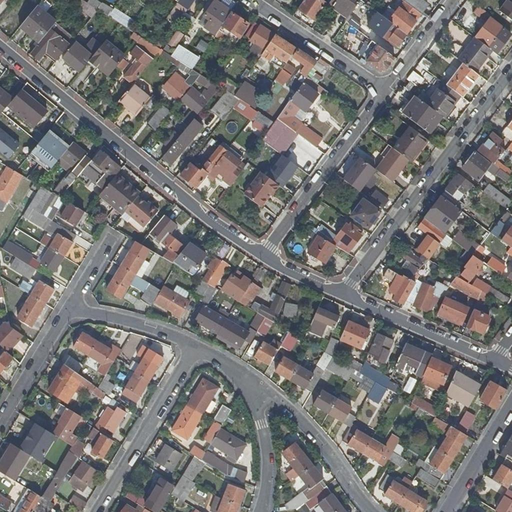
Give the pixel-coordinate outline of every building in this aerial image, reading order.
[(81,9),(92,17),(98,10),(87,3),(82,0),(74,0),(83,7),(81,9)] [(98,10),(102,4),(96,0),(88,0),(87,3),(98,10)] [(179,18),(190,3),(191,3),(193,0),(179,0),(171,13),(179,18)] [(326,3),(321,0),(303,0),(297,9),(315,20),(326,3)] [(331,0),(328,5),(336,10),(340,9),(349,16),(354,8),(359,0),(331,0)] [(363,14),(369,6),(361,0),(359,0),(354,8),(349,16),(345,21),(365,36),(372,26),(355,14),(357,10),(363,14)] [(418,18),(422,13),(404,0),(391,0),(403,8),(399,14),(396,12),(397,11),(389,5),(382,15),(393,23),(407,33),(418,18)] [(404,0),(422,13),(428,5),(421,0),(404,0)] [(511,20),(511,0),(507,0),(499,11),(511,20)] [(210,30),(216,34),(231,12),(214,1),(204,16),(210,20),(207,24),(212,27),(210,30)] [(479,17),(484,10),(474,2),(468,9),(479,17)] [(102,3),(102,4),(98,10),(108,16),(113,9),(102,3)] [(20,25),(39,42),(50,29),(56,22),(57,21),(37,5),(20,25)] [(114,7),(108,16),(130,30),(135,21),(114,7)] [(248,24),(231,12),(216,34),(213,37),(220,42),(228,30),(239,37),(248,24)] [(105,21),(96,14),(90,22),(93,25),(91,28),(97,33),(100,30),(107,36),(114,27),(108,23),(110,21),(107,19),(105,21)] [(75,38),(56,22),(50,29),(69,45),(75,38)] [(399,45),(407,33),(393,23),(383,37),(393,44),(395,42),(399,45)] [(39,42),(20,25),(18,27),(38,43),(39,42)] [(260,52),(262,54),(276,34),(261,25),(251,39),(255,42),(250,50),(258,55),(260,52)] [(343,39),(350,43),(357,31),(350,26),(343,39)] [(481,30),(475,38),(488,47),(489,47),(497,53),(511,34),(503,28),(494,39),(481,30)] [(69,45),(50,29),(39,42),(38,43),(30,53),(36,59),(43,50),(56,60),(69,45)] [(183,34),(177,30),(168,44),(174,48),(183,34)] [(156,53),(159,47),(134,34),(131,40),(156,53)] [(296,48),(276,34),(262,54),(259,59),(265,63),(269,57),(283,66),(296,48)] [(93,38),(77,57),(85,64),(89,60),(102,45),(93,38)] [(488,56),(492,50),(488,47),(475,38),(459,60),(463,63),(476,72),(488,56)] [(204,53),(209,44),(200,39),(195,48),(204,53)] [(367,46),(362,55),(368,59),(366,61),(362,58),(360,61),(365,65),(367,62),(379,70),(386,69),(394,56),(378,45),(376,43),(371,40),(367,46)] [(89,60),(97,66),(100,62),(112,72),(124,57),(104,41),(102,45),(89,60)] [(199,58),(178,45),(171,56),(180,62),(192,69),(199,58)] [(123,76),(132,83),(152,59),(136,46),(130,53),(138,59),(123,76)] [(62,58),(79,72),(85,64),(77,57),(68,50),(62,58)] [(311,69),(315,61),(298,50),(293,57),(306,65),(301,72),(299,70),(292,80),(296,83),(291,89),(295,92),(307,76),(311,69)] [(449,53),(444,59),(456,68),(461,62),(449,53)] [(491,58),(488,56),(476,72),(479,75),(491,58)] [(423,57),(418,63),(424,68),(429,61),(423,57)] [(100,62),(97,66),(108,76),(112,72),(100,62)] [(189,74),(192,69),(180,62),(177,65),(189,74)] [(463,97),(479,75),(476,72),(463,63),(446,85),(461,96),(463,97)] [(164,88),(178,100),(194,81),(200,74),(192,69),(189,74),(192,75),(186,82),(176,74),(164,88)] [(414,84),(417,87),(424,78),(413,70),(407,79),(410,81),(414,84)] [(182,120),(187,125),(192,119),(219,86),(213,82),(200,74),(194,81),(207,91),(202,97),(191,88),(181,100),(192,110),(191,111),(190,110),(182,120)] [(218,75),(213,82),(219,86),(226,91),(234,95),(239,88),(218,75)] [(306,86),(311,79),(307,76),(295,92),(290,100),(277,118),(297,133),(316,147),(322,138),(293,117),(300,107),(306,112),(318,95),(306,86)] [(265,93),(244,80),(239,88),(234,95),(239,99),(255,109),(265,93)] [(150,98),(132,83),(119,99),(128,107),(127,109),(135,116),(150,98)] [(445,118),(461,96),(446,85),(443,83),(427,104),(441,115),(445,118)] [(0,113),(11,100),(12,99),(0,89),(0,113)] [(11,100),(29,114),(37,121),(46,111),(20,90),(12,99),(11,100)] [(211,110),(222,119),(233,106),(239,99),(234,95),(226,91),(211,110)] [(427,104),(417,97),(412,103),(410,101),(402,113),(430,134),(438,123),(436,121),(441,115),(427,104)] [(233,106),(253,118),(259,111),(255,109),(239,99),(233,106)] [(145,123),(153,130),(169,111),(161,104),(145,123)] [(253,118),(270,129),(274,122),(275,121),(259,111),(253,118)] [(33,125),(37,121),(29,114),(25,118),(33,125)] [(298,135),(297,133),(277,118),(275,121),(274,122),(291,135),(293,132),(298,135)] [(201,126),(192,119),(187,125),(161,156),(170,164),(201,126)] [(511,119),(506,127),(502,134),(511,142),(511,141),(511,119)] [(63,130),(54,123),(35,147),(43,153),(63,130)] [(225,128),(219,123),(200,146),(206,151),(225,128)] [(410,126),(393,148),(409,160),(411,162),(417,154),(416,153),(426,139),(410,126)] [(321,153),(298,135),(293,132),(291,135),(287,140),(315,161),(321,153)] [(502,140),(494,133),(478,151),(487,158),(494,164),(499,168),(501,169),(509,175),(511,172),(497,160),(505,151),(498,145),(502,140)] [(86,154),(72,142),(61,156),(75,167),(65,179),(64,178),(53,193),(60,198),(77,177),(86,166),(90,160),(85,155),(86,154)] [(180,175),(196,188),(206,175),(227,150),(228,149),(222,144),(203,166),(199,163),(196,167),(190,163),(180,175)] [(380,154),(384,157),(392,147),(388,144),(380,154)] [(9,153),(0,147),(0,159),(4,161),(9,153)] [(228,149),(227,150),(240,161),(243,157),(229,147),(228,149)] [(392,182),(409,160),(393,148),(392,147),(384,157),(375,169),(392,182)] [(103,154),(98,150),(92,158),(90,160),(86,166),(100,178),(95,185),(102,191),(115,176),(120,169),(107,157),(103,154)] [(227,150),(206,175),(213,181),(216,177),(219,173),(223,176),(221,178),(230,185),(245,165),(240,161),(227,150)] [(491,165),(475,152),(463,168),(479,181),(489,168),(491,165)] [(370,172),(373,167),(360,158),(344,179),(344,180),(358,190),(371,173),(370,172)] [(7,192),(11,194),(22,175),(15,171),(7,166),(0,177),(0,209),(1,210),(6,201),(3,200),(7,192)] [(489,168),(479,181),(487,187),(489,184),(497,174),(489,168)] [(507,181),(510,176),(509,175),(501,169),(497,174),(507,181)] [(278,185),(260,171),(243,194),(260,207),(270,194),(271,195),(279,185),(278,185)] [(460,200),(472,183),(459,173),(442,196),(444,197),(461,210),(465,204),(460,200)] [(100,194),(123,213),(126,210),(138,196),(138,195),(123,182),(115,176),(102,191),(100,194)] [(283,178),(278,185),(279,185),(293,196),(299,189),(283,178)] [(125,180),(123,182),(138,195),(140,193),(125,180)] [(367,228),(382,209),(380,207),(371,200),(358,190),(344,180),(340,186),(351,195),(353,193),(362,201),(350,218),(358,224),(360,222),(367,228)] [(487,187),(483,192),(506,209),(511,201),(489,184),(487,187)] [(39,213),(51,192),(40,186),(28,207),(39,213)] [(351,206),(325,187),(317,198),(343,216),(351,206)] [(51,192),(39,213),(47,218),(53,222),(56,216),(65,200),(60,198),(53,193),(52,193),(51,192)] [(98,196),(122,215),(123,213),(100,194),(98,196)] [(375,194),(371,200),(380,207),(384,202),(384,201),(375,194)] [(138,196),(126,210),(146,226),(159,209),(151,203),(149,205),(147,203),(138,196)] [(448,227),(461,211),(461,210),(444,197),(433,211),(431,210),(425,218),(442,231),(446,226),(448,227)] [(65,200),(56,216),(60,218),(69,202),(65,200)] [(69,202),(60,218),(75,226),(83,211),(69,202)] [(22,216),(41,227),(47,218),(39,213),(28,207),(22,216)] [(162,257),(172,263),(180,252),(178,251),(183,245),(174,239),(166,232),(172,224),(173,223),(164,215),(149,232),(159,240),(169,249),(162,257)] [(47,218),(41,227),(47,231),(45,234),(54,240),(58,233),(72,242),(76,236),(53,222),(47,218)] [(428,258),(446,235),(442,231),(425,218),(418,226),(429,234),(420,246),(418,245),(415,249),(422,254),(428,258)] [(505,223),(500,219),(490,232),(495,236),(505,223)] [(336,237),(352,248),(362,235),(361,235),(363,233),(350,223),(348,225),(346,224),(336,237)] [(352,248),(336,237),(323,226),(317,235),(318,235),(335,246),(349,254),(352,249),(352,248)] [(501,240),(511,247),(511,227),(501,240)] [(45,234),(40,243),(63,257),(72,242),(58,233),(54,240),(45,234)] [(455,233),(452,239),(472,255),(476,250),(455,233)] [(325,263),(335,246),(318,235),(308,252),(325,263)] [(31,256),(7,241),(2,249),(3,250),(26,264),(31,256)] [(148,263),(154,252),(140,244),(135,242),(121,266),(134,275),(139,278),(148,263)] [(206,254),(189,242),(180,252),(172,263),(175,265),(186,271),(192,263),(197,267),(206,254)] [(54,271),(63,257),(40,243),(36,251),(39,253),(35,259),(41,263),(40,263),(54,271)] [(484,249),(480,245),(476,250),(472,255),(477,258),(484,249)] [(391,262),(388,268),(402,276),(407,272),(408,273),(413,276),(428,258),(422,254),(420,258),(405,249),(401,255),(412,262),(407,271),(391,262)] [(0,255),(0,260),(29,279),(30,277),(35,269),(26,264),(3,250),(0,255)] [(478,269),(483,263),(477,258),(472,255),(464,266),(466,268),(461,274),(469,281),(476,272),(478,269)] [(209,269),(202,281),(206,283),(221,261),(214,257),(207,267),(209,269)] [(419,281),(434,262),(428,258),(413,276),(413,277),(417,279),(419,281)] [(494,260),(489,267),(501,275),(505,268),(494,260)] [(229,266),(221,261),(206,283),(208,285),(214,288),(229,266)] [(120,298),(134,275),(121,266),(106,289),(120,298)] [(256,285),(266,270),(262,267),(252,282),(256,285)] [(407,276),(408,273),(407,272),(402,276),(388,268),(383,276),(394,283),(390,291),(396,294),(393,299),(403,303),(406,298),(415,281),(407,276)] [(233,276),(232,277),(240,282),(243,276),(236,271),(233,276)] [(407,276),(415,281),(417,279),(413,277),(413,276),(408,273),(407,276)] [(222,292),(232,277),(233,276),(230,274),(219,291),(222,292)] [(232,277),(222,292),(237,301),(238,302),(252,282),(243,276),(240,282),(232,277)] [(451,283),(477,299),(481,290),(472,285),(456,276),(456,277),(451,283)] [(30,277),(29,279),(22,290),(31,296),(39,283),(30,277)] [(476,278),(472,285),(481,290),(485,292),(491,296),(507,305),(510,299),(493,288),(476,278)] [(440,298),(431,294),(420,289),(422,283),(419,281),(417,279),(415,281),(406,298),(415,301),(413,304),(429,311),(440,298)] [(193,293),(201,298),(208,285),(206,283),(202,281),(201,280),(193,293)] [(39,283),(31,296),(45,304),(54,290),(40,281),(39,283)] [(247,307),(255,294),(260,287),(256,285),(252,282),(238,302),(247,307)] [(269,309),(261,305),(257,313),(258,313),(265,317),(272,322),(274,323),(284,299),(283,299),(289,285),(282,282),(277,291),(275,295),(272,301),(271,305),(272,308),(269,309)] [(431,294),(440,298),(443,293),(448,287),(437,282),(431,294)] [(140,299),(150,306),(153,301),(160,290),(149,284),(140,299)] [(207,304),(216,289),(214,288),(208,285),(201,298),(200,300),(207,304)] [(182,313),(189,301),(162,286),(160,290),(153,301),(172,312),(174,308),(182,313)] [(477,311),(485,292),(481,290),(477,299),(473,309),(477,311)] [(32,326),(45,304),(31,296),(22,310),(24,311),(19,319),(32,326)] [(468,308),(445,298),(439,314),(461,324),(468,308)] [(297,305),(284,299),(274,323),(280,327),(283,319),(289,322),(292,317),(297,319),(302,308),(296,306),(297,305)] [(254,302),(250,309),(257,313),(261,305),(254,302)] [(195,321),(217,334),(226,319),(217,315),(203,306),(195,321)] [(172,312),(180,317),(182,313),(174,308),(172,312)] [(338,317),(317,308),(307,331),(320,336),(326,324),(334,327),(338,317)] [(477,311),(473,309),(466,326),(482,333),(489,316),(477,311)] [(221,310),(217,315),(226,319),(229,314),(221,310)] [(258,313),(250,328),(256,332),(265,317),(258,313)] [(264,336),(272,322),(265,317),(256,332),(264,336)] [(240,347),(243,340),(248,333),(247,332),(226,319),(217,334),(240,347)] [(368,330),(348,321),(340,339),(360,348),(368,330)] [(5,323),(0,327),(0,345),(6,351),(11,347),(14,342),(16,344),(23,336),(10,327),(9,322),(5,323)] [(248,333),(243,340),(249,344),(256,332),(250,328),(247,332),(248,333)] [(73,347),(88,356),(97,341),(82,332),(73,347)] [(289,351),(298,337),(289,332),(281,346),(289,351)] [(393,341),(377,334),(368,352),(381,358),(385,349),(388,351),(393,341)] [(325,351),(332,355),(339,341),(332,338),(325,351)] [(102,364),(95,375),(91,383),(98,387),(106,374),(111,366),(104,362),(111,350),(97,341),(88,356),(102,364)] [(254,356),(269,365),(278,351),(263,342),(254,356)] [(412,366),(425,371),(431,358),(432,355),(406,344),(396,365),(410,371),(412,366)] [(134,372),(148,380),(162,358),(142,346),(137,355),(143,358),(139,365),(132,361),(128,368),(134,372)] [(431,358),(438,361),(442,351),(435,348),(432,355),(431,358)] [(2,353),(0,355),(0,371),(12,358),(2,349),(0,351),(2,353)] [(289,380),(311,393),(326,368),(333,357),(332,357),(325,352),(316,367),(312,374),(298,366),(289,380)] [(69,356),(64,364),(69,367),(77,373),(82,366),(82,365),(69,356)] [(275,371),(289,380),(298,366),(283,357),(275,371)] [(326,368),(347,381),(350,376),(354,370),(345,364),(333,357),(326,368)] [(350,357),(345,364),(354,370),(359,372),(361,367),(363,365),(350,357)] [(434,381),(432,386),(440,390),(451,366),(438,361),(431,358),(425,371),(423,376),(434,381)] [(67,402),(82,377),(77,373),(69,367),(64,364),(60,370),(61,371),(49,391),(67,402)] [(95,375),(82,366),(77,373),(82,377),(91,383),(95,375)] [(369,372),(361,367),(359,372),(366,376),(369,372)] [(359,387),(369,393),(376,382),(366,376),(359,372),(354,370),(350,376),(361,383),(359,387)] [(445,394),(468,407),(470,404),(481,385),(455,371),(445,394)] [(135,402),(148,380),(134,372),(121,394),(135,402)] [(369,372),(366,376),(376,382),(385,387),(387,383),(369,372)] [(111,376),(106,374),(98,387),(106,393),(111,397),(114,394),(110,391),(114,385),(108,381),(111,376)] [(420,381),(432,386),(434,381),(423,376),(420,381)] [(202,378),(187,404),(202,414),(212,396),(214,397),(219,389),(202,378)] [(480,399),(496,409),(507,391),(491,381),(480,399)] [(383,393),(386,388),(385,387),(376,382),(369,393),(367,397),(374,401),(380,392),(383,393)] [(313,404),(328,413),(337,399),(321,390),(313,404)] [(439,408),(415,394),(411,402),(419,407),(435,417),(439,408)] [(107,410),(102,417),(95,428),(113,440),(116,435),(113,433),(117,427),(122,418),(126,413),(118,407),(120,404),(114,399),(107,410)] [(351,408),(337,399),(328,413),(343,421),(351,408)] [(407,409),(415,413),(419,407),(411,402),(407,409)] [(59,423),(52,433),(62,440),(72,446),(76,440),(76,438),(71,435),(77,425),(83,428),(86,422),(87,421),(59,403),(54,412),(62,417),(61,419),(64,420),(62,424),(59,423)] [(213,419),(222,424),(231,408),(223,403),(213,419)] [(186,439),(202,414),(187,404),(171,430),(186,439)] [(432,423),(435,417),(419,407),(415,413),(432,423)] [(96,417),(92,414),(87,421),(86,422),(91,425),(96,417)] [(473,419),(464,414),(455,428),(464,434),(473,419)] [(122,418),(117,427),(119,429),(125,420),(122,418)] [(204,440),(210,444),(219,429),(221,425),(215,421),(204,440)] [(52,433),(34,424),(20,447),(43,464),(62,440),(52,433)] [(371,438),(350,426),(341,440),(362,453),(371,438)] [(447,436),(438,450),(453,459),(467,435),(464,434),(455,428),(451,426),(445,435),(447,436)] [(210,444),(226,454),(236,459),(236,460),(246,445),(219,429),(210,444)] [(511,432),(499,454),(505,457),(511,461),(511,432)] [(94,447),(92,451),(96,454),(102,458),(112,441),(102,434),(97,442),(95,441),(92,446),(94,447)] [(362,453),(368,456),(374,459),(376,461),(379,457),(381,452),(389,457),(392,452),(397,444),(389,439),(384,446),(371,438),(362,453)] [(58,446),(68,453),(69,451),(72,446),(62,440),(58,446)] [(85,446),(76,440),(72,446),(69,451),(76,457),(79,458),(84,452),(82,451),(85,446)] [(286,459),(300,476),(312,466),(295,443),(286,450),(286,459)] [(166,445),(155,463),(170,472),(181,455),(166,445)] [(194,447),(190,453),(194,455),(201,460),(204,454),(194,447)] [(433,447),(420,468),(440,480),(453,459),(438,450),(433,447)] [(9,448),(0,461),(0,465),(7,470),(8,469),(15,457),(18,458),(20,455),(9,448)] [(70,467),(76,457),(69,451),(68,453),(61,464),(56,471),(51,480),(41,497),(33,510),(35,511),(47,511),(54,502),(48,498),(68,466),(70,467)] [(381,452),(379,457),(387,462),(388,459),(389,457),(381,452)] [(400,466),(404,459),(392,452),(389,457),(388,459),(400,466)] [(210,455),(205,453),(204,454),(201,460),(205,463),(210,455)] [(234,462),(236,459),(226,454),(225,457),(234,462)] [(201,471),(205,463),(201,460),(194,455),(182,475),(192,481),(198,469),(201,471)] [(214,466),(217,462),(218,461),(211,456),(207,462),(214,466)] [(511,461),(505,457),(491,479),(506,488),(511,477),(511,461)] [(83,492),(98,472),(83,461),(69,480),(68,482),(73,485),(78,489),(83,492)] [(217,462),(214,466),(214,468),(225,475),(244,482),(248,472),(233,467),(233,469),(228,466),(227,468),(217,462)] [(38,472),(51,480),(56,471),(43,464),(38,472)] [(285,507),(286,510),(296,509),(304,503),(323,488),(319,483),(323,480),(312,466),(300,476),(309,488),(302,493),(303,494),(285,507)] [(435,489),(440,480),(420,468),(415,477),(435,489)] [(183,502),(195,482),(192,481),(182,475),(176,485),(171,494),(183,502)] [(384,495),(399,504),(407,490),(412,482),(404,478),(400,486),(393,481),(394,479),(388,475),(379,490),(385,493),(384,495)] [(131,488),(126,497),(138,504),(144,507),(145,505),(157,511),(173,486),(161,479),(149,499),(131,488)] [(228,484),(223,499),(238,505),(244,489),(228,484)] [(304,503),(310,510),(318,504),(324,511),(336,511),(342,508),(326,486),(323,488),(304,503)] [(21,510),(20,511),(31,511),(33,510),(41,497),(28,489),(20,501),(25,504),(24,506),(21,504),(19,508),(21,510)] [(421,511),(427,502),(407,490),(399,504),(412,511),(421,511)] [(73,495),(68,503),(70,504),(81,511),(86,503),(73,495)] [(235,511),(238,505),(223,499),(216,495),(210,511),(235,511)] [(0,496),(0,507),(6,511),(11,503),(0,496)] [(511,511),(511,500),(504,496),(495,511),(497,511),(511,511)] [(25,504),(20,501),(13,511),(20,511),(21,510),(19,508),(21,504),(24,506),(25,504)] [(298,511),(307,511),(310,510),(304,503),(296,509),(298,511)]
